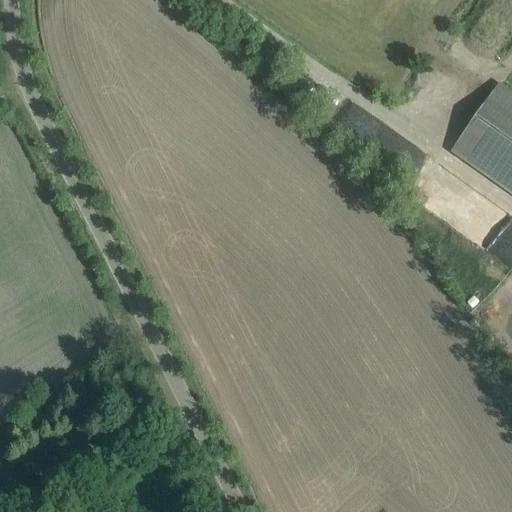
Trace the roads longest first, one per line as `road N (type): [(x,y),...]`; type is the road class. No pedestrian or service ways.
road 1 (unclassified): [(241,511),(28,91),(12,0)]
road 2 (unclassified): [(397,123),(223,0)]
